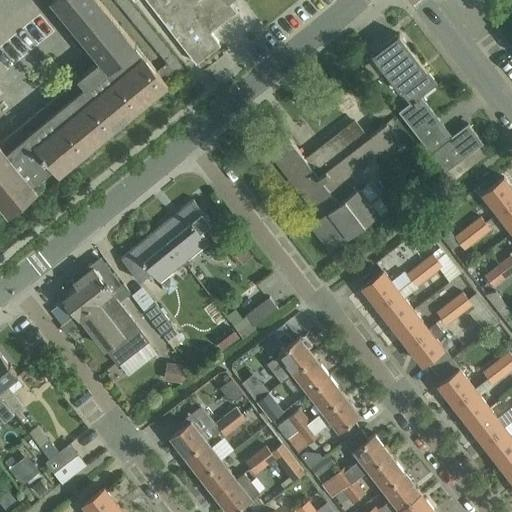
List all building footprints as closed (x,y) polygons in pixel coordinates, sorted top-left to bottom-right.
[(0,141),(0,202),(8,212),(38,188),(33,182),(55,164),(61,172),(168,84),(137,47),(138,46),(101,0),(49,0),(99,60),(0,141)] [(229,0),(148,0),(197,63),(198,62),(196,60),(220,42),(210,29),(235,10),(236,11),(238,10),(229,0)] [(438,82),(428,70),(399,33),(373,53),(410,102),(399,111),(432,153),(446,170),(483,142),(468,123),(452,136),(421,95),(438,82)] [(272,151),(321,216),(310,224),(330,250),(377,213),(357,188),(340,201),(330,188),(398,136),(387,123),(369,137),(356,120),(307,158),(290,137),(272,151)] [(500,211),(511,201),(511,184),(505,176),(485,192),(500,211)] [(194,197),(158,226),(186,261),(211,241),(202,230),(214,220),(194,197)] [(511,201),(500,211),(511,226),(511,201)] [(481,216),(469,225),(479,238),(491,229),(481,216)] [(479,238),(469,225),(455,235),(465,248),(479,238)] [(186,261),(158,226),(122,256),(141,279),(153,269),(162,281),(186,261)] [(413,235),(418,241),(424,241),(430,237),(422,227),(413,235)] [(452,248),(459,241),(455,235),(451,230),(443,237),(452,248)] [(410,232),(384,252),(395,266),(421,246),(410,232)] [(412,279),(438,259),(433,252),(407,272),(412,279)] [(511,254),(498,264),(509,277),(511,274),(511,254)] [(73,280),(78,287),(65,298),(77,313),(118,365),(149,340),(119,301),(106,311),(98,302),(111,291),(122,283),(101,256),(90,264),(92,266),(73,280)] [(443,265),(438,259),(412,279),(417,285),(443,265)] [(509,277),(498,264),(485,274),(495,287),(509,277)] [(379,304),(399,289),(384,269),(364,284),(379,304)] [(132,294),(162,333),(173,324),(143,285),(132,294)] [(399,289),(379,304),(394,323),(414,307),(399,289)] [(442,317),(468,297),(463,291),(437,311),(442,317)] [(496,291),(486,293),(504,317),(511,310),(496,291)] [(347,303),(365,316),(373,304),(356,292),(347,303)] [(278,307),(270,296),(246,314),(254,325),(278,307)] [(468,297),(442,317),(447,324),(473,304),(468,297)] [(77,313),(65,298),(51,309),(62,324),(77,313)] [(414,307),(394,323),(409,342),(429,327),(414,307)] [(254,325),(248,318),(236,327),(243,336),(245,335),(255,327),(254,325)] [(429,327),(409,342),(424,362),(427,360),(444,347),(437,337),(444,331),(437,321),(429,327)] [(224,332),(231,342),(239,336),(231,326),(224,332)] [(295,370),(316,354),(301,334),(280,350),(295,370)] [(460,367),(444,347),(427,360),(443,380),(460,367)] [(23,404),(7,383),(20,373),(1,350),(0,351),(0,392),(14,411),(23,404)] [(488,377),(511,358),(511,353),(509,351),(483,371),(488,377)] [(331,373),(316,354),(295,370),(310,389),(331,373)] [(511,358),(488,377),(475,387),(455,402),(470,421),(490,406),(482,395),(495,385),(494,384),(511,369),(511,358)] [(174,364),(171,381),(180,383),(190,375),(182,365),(174,364)] [(460,367),(443,380),(440,382),(455,402),(475,387),(460,367)] [(345,392),(331,373),(310,389),(325,408),(345,392)] [(14,411),(0,392),(0,415),(3,419),(14,411)] [(311,420),(298,431),(289,438),(299,450),(321,433),(319,431),(334,420),(340,428),(361,413),(345,392),(325,408),(326,409),(311,420)] [(264,410),(271,419),(282,410),(275,401),(264,410)] [(511,424),(511,407),(509,404),(502,408),(511,424)] [(231,421),(237,427),(247,419),(236,405),(228,412),(234,418),(231,421)] [(505,425),(490,406),(470,421),(484,440),(505,425)] [(234,418),(228,412),(216,421),(227,435),(237,427),(231,421),(234,418)] [(293,424),(288,417),(283,421),(277,426),(282,432),(287,439),(289,438),(298,431),(293,424)] [(187,454),(208,438),(193,418),(172,434),(187,454)] [(511,434),(505,425),(484,440),(499,460),(511,449),(511,434)] [(46,461),(48,460),(64,481),(88,462),(71,441),(59,451),(44,431),(35,438),(41,447),(37,449),(46,461)] [(362,456),(348,468),(345,465),(322,482),(333,496),(342,489),(344,488),(355,478),(370,467),(391,451),(375,432),(355,447),(362,456)] [(208,438),(187,454),(202,473),(223,457),(208,438)] [(281,443),(272,450),(287,469),(296,462),(281,443)] [(267,445),(259,451),(263,457),(261,459),(267,466),(277,458),(267,445)] [(314,446),(302,456),(309,465),(321,455),(314,446)] [(511,449),(499,460),(511,476),(511,449)] [(263,457),(259,451),(246,460),(257,473),(267,466),(261,459),(263,457)] [(406,471),(391,451),(370,467),(385,486),(406,471)] [(10,467),(22,484),(40,470),(28,453),(17,462),(12,456),(6,461),(10,467)] [(327,454),(310,467),(317,475),(333,462),(327,454)] [(238,477),(223,457),(202,473),(217,493),(238,477)] [(406,471),(385,486),(393,497),(383,505),(388,511),(393,511),(401,507),(420,490),(406,471)] [(238,477),(217,493),(232,511),(233,511),(253,497),(238,477)] [(42,478),(34,484),(40,492),(48,486),(42,478)] [(336,495),(341,502),(349,495),(354,501),(366,492),(355,478),(344,488),(336,495)] [(112,511),(121,506),(105,486),(85,502),(93,511),(92,511),(112,511)] [(432,511),(435,510),(420,490),(401,507),(404,511),(432,511)] [(297,511),(313,511),(317,509),(309,500),(296,510),(297,511)]
